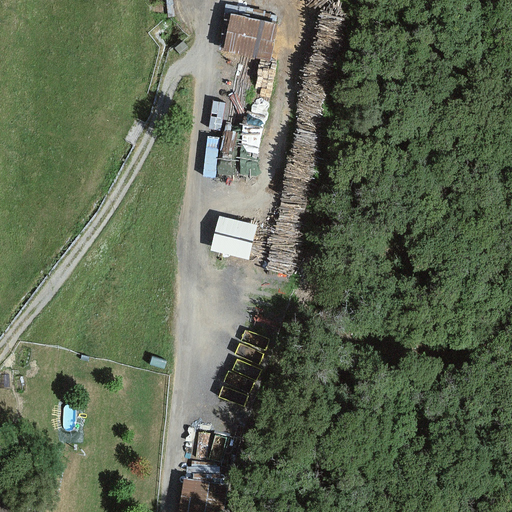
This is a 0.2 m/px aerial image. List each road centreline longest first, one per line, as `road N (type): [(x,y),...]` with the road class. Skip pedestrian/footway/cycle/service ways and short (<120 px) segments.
road 1 (track): [(204,60),(166,511)]
road 2 (track): [(207,0),(204,60),(174,69),(110,205),(0,352)]
